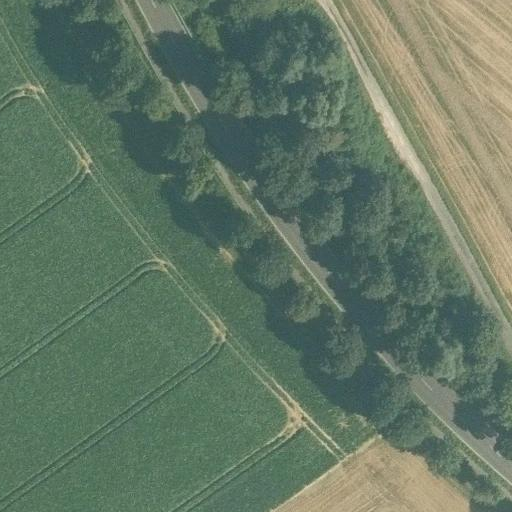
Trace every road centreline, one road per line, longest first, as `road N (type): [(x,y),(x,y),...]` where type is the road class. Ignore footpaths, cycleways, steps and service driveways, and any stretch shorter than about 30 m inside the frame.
road 1 (track): [(489,511),(396,429),(273,293),(151,144),(52,0)]
road 2 (tertiary): [(511,464),(449,410),(292,226),(153,0)]
road 3 (track): [(511,344),(320,0)]
